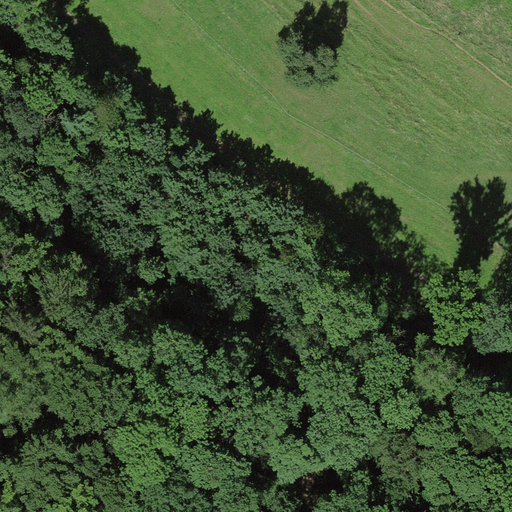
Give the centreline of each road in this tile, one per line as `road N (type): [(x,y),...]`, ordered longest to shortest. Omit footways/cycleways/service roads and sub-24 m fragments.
road 1 (track): [(511,510),(232,386),(202,365),(79,252),(0,96)]
road 2 (track): [(232,386),(320,511)]
